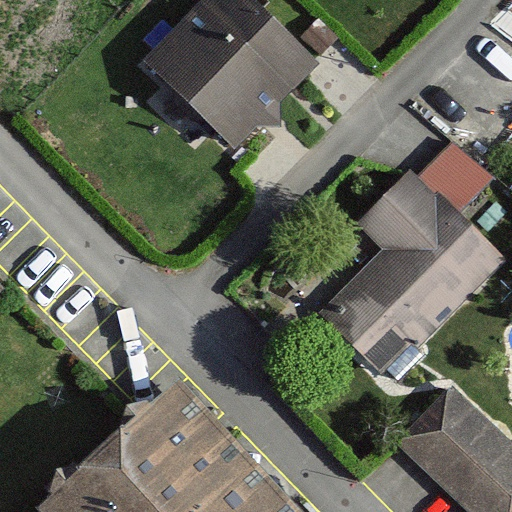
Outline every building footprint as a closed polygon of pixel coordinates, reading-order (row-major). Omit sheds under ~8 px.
[(215,0),(146,68),(228,151),(316,65),(252,0),(215,0)] [(460,217),(493,183),(456,146),(423,180),(460,217)] [(324,322),(388,386),(509,268),(460,217),(423,180),(417,174),(360,230),(389,259),(324,322)] [(40,511),(189,511),(247,462),(182,388),(40,511)] [(511,511),(511,445),(457,391),(403,445),(469,511),(511,511)] [(189,511),(290,511),(247,462),(189,511)]
